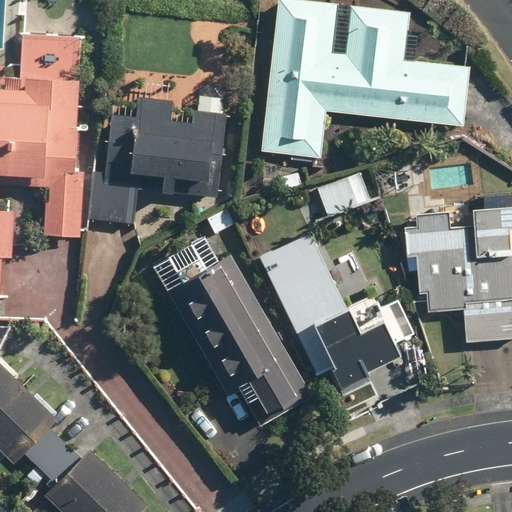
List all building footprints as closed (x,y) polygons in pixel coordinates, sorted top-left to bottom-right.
[(278,0),(262,148),(321,154),(327,107),(464,123),(471,63),(405,56),(411,6),(354,0),(351,0),(345,50),(333,48),(339,0),(278,0)] [(0,301),(0,302),(3,254),(13,254),(16,207),(0,206),(0,179),(47,182),(44,231),(82,233),(86,168),(75,167),(83,35),(23,31),(20,85),(0,83),(0,301)] [(93,168),(89,216),(136,220),(139,186),(219,193),(227,109),(194,107),(193,118),(171,116),(173,97),(139,94),(137,113),(111,110),(106,170),(93,168)] [(362,173),(319,188),(328,213),(371,197),(362,173)] [(427,290),(428,309),(464,306),(467,339),(511,335),(511,201),(473,205),(474,223),(450,224),(449,208),(416,211),(417,224),(405,224),(408,253),(417,253),(420,290),(427,290)] [(208,216),(215,230),(234,221),(227,207),(208,216)] [(312,228),(260,253),(318,372),(333,364),(341,381),(370,368),(369,365),(403,349),(386,314),(362,325),(351,301),(347,303),(312,228)] [(314,392),(232,250),(169,286),(229,391),(240,385),(261,422),(314,392)] [(0,442),(15,456),(23,448),(56,480),(45,491),(66,511),(138,511),(148,502),(89,445),(81,453),(49,422),(58,412),(0,356),(0,348),(13,323),(0,322),(0,442)]
